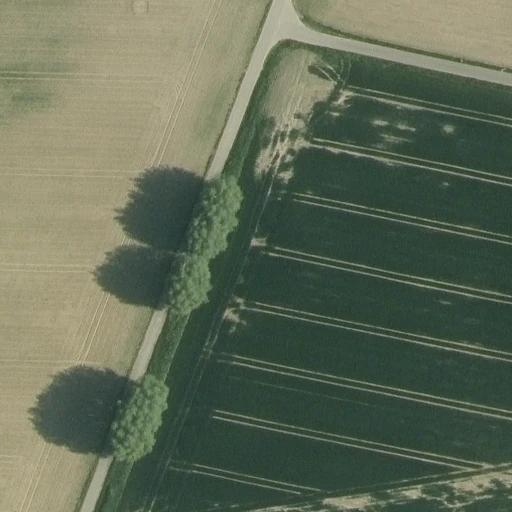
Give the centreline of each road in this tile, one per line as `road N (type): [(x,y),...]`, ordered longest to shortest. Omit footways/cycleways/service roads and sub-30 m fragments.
road 1 (unclassified): [(273,24),(88,511)]
road 2 (unclassified): [(273,24),(511,83)]
